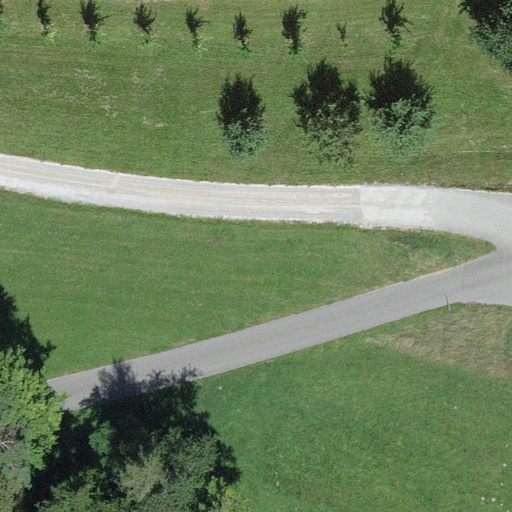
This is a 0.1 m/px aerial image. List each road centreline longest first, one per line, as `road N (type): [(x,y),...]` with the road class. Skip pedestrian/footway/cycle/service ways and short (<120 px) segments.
road 1 (unclassified): [(511,266),(0,419)]
road 2 (track): [(0,167),(194,202),(511,195)]
